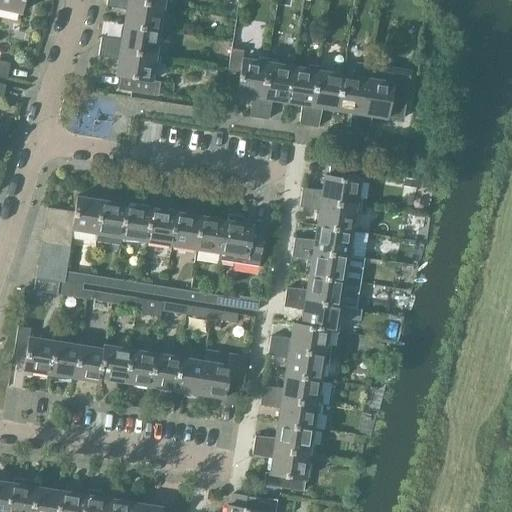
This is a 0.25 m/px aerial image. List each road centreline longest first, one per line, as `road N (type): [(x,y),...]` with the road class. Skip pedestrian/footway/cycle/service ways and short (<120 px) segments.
road 1 (residential): [(34,140),(282,174)]
road 2 (residential): [(203,461),(0,432)]
road 3 (residential): [(34,140),(76,0)]
